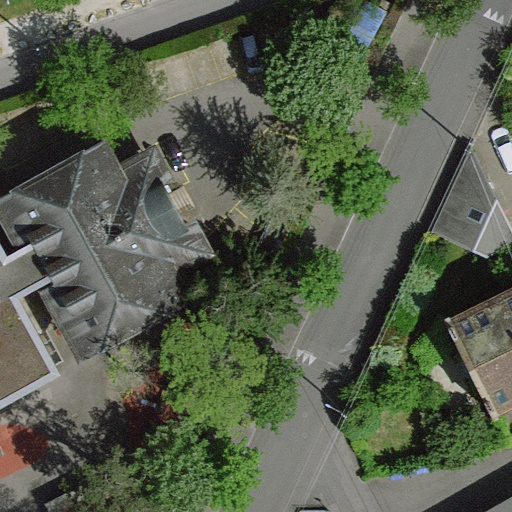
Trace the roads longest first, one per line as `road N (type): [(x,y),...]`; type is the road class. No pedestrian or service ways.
road 1 (residential): [(492,0),(300,413)]
road 2 (residential): [(0,76),(224,0)]
